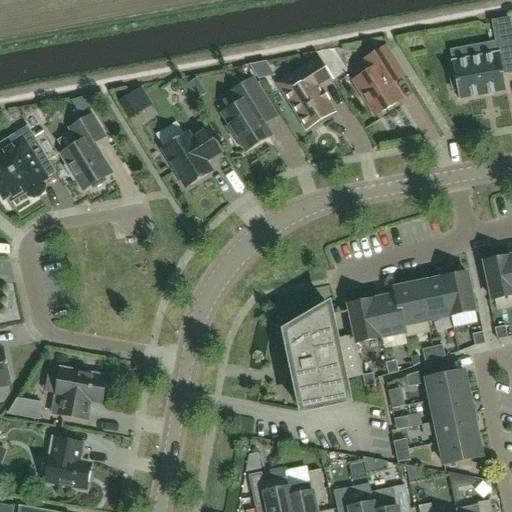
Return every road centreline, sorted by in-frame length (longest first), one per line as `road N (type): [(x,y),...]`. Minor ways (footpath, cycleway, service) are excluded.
road 1 (residential): [(185,360),(53,334),(37,311),(27,250),(38,230),(148,209)]
road 2 (tertiary): [(185,360),(213,286),(267,231),(332,200),(454,177)]
road 3 (residential): [(511,360),(482,363),(511,511)]
road 4 (tertiary): [(159,511),(185,360)]
road 5 (residential): [(472,236),(329,281)]
